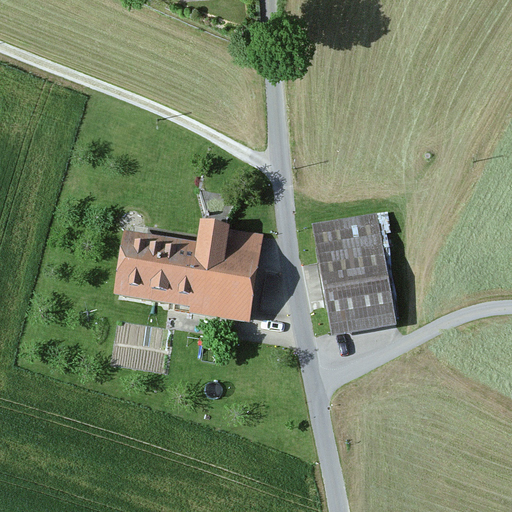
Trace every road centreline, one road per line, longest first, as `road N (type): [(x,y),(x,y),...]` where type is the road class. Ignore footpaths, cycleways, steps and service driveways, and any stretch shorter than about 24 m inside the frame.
road 1 (unclassified): [(276,0),(286,229),(339,511)]
road 2 (track): [(314,390),(454,318),(511,307)]
